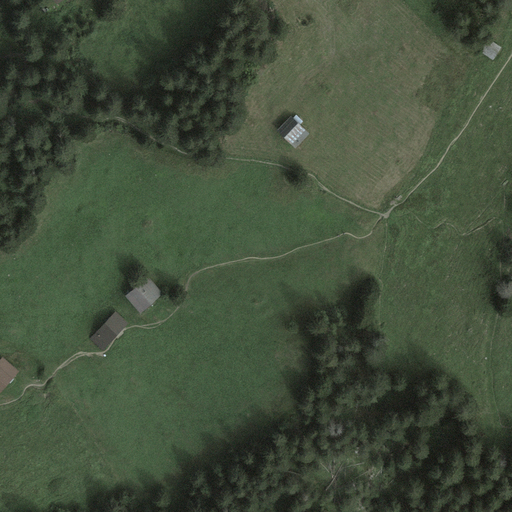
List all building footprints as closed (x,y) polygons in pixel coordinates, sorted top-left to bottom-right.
[(488,40),(482,51),(492,58),(499,47),(488,40)] [(280,129),(296,145),(306,134),(298,125),(302,121),(296,116),(292,120),(291,118),(280,129)] [(145,279),(128,295),(140,309),(158,294),(145,279)] [(116,312),(92,338),(102,348),(126,323),(116,312)] [(13,379),(11,377),(16,371),(3,359),(0,362),(0,389),(8,380),(10,381),(13,379)]
